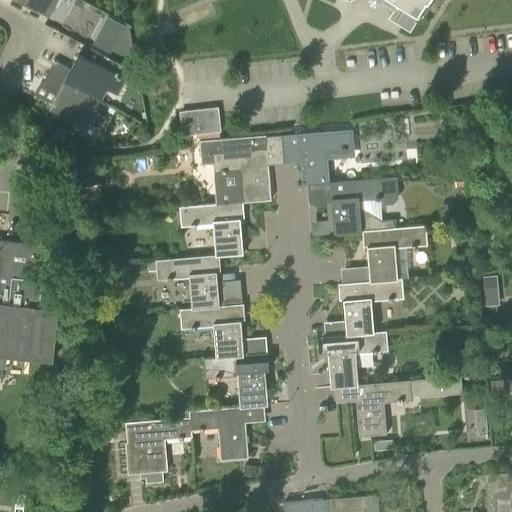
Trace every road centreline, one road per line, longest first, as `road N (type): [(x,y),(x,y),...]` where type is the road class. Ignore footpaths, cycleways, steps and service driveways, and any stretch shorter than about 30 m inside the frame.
road 1 (residential): [(307,481),(288,185)]
road 2 (residential): [(160,511),(307,481)]
road 3 (residential): [(307,481),(427,459)]
